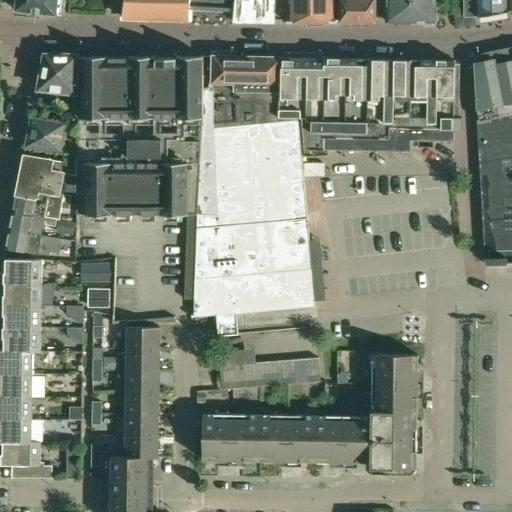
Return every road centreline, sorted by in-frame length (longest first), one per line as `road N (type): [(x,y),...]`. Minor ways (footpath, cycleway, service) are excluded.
road 1 (residential): [(30,30),(458,41)]
road 2 (residential): [(185,500),(172,300),(150,300),(149,231)]
road 3 (residential): [(474,294),(466,63),(458,41)]
road 4 (residential): [(200,322),(353,312),(447,295)]
road 5 (residential): [(447,295),(449,501)]
road 6 (residential): [(185,500),(0,499)]
road 7 (residential): [(30,30),(0,211)]
road 8 (residential): [(449,501),(312,501)]
road 9 (residential): [(185,500),(312,501)]
